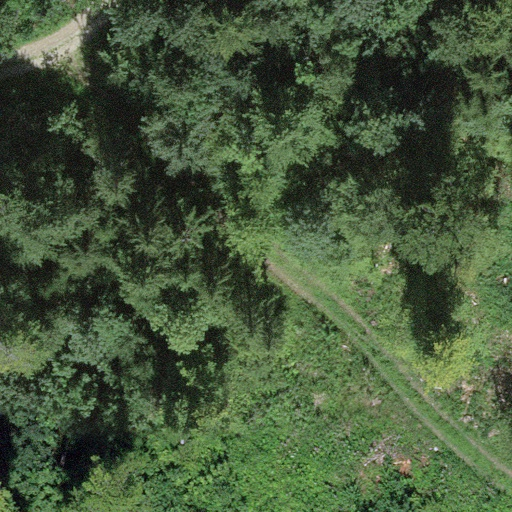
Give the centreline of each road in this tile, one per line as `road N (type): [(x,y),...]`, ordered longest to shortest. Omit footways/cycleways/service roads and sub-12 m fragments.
road 1 (track): [(511,476),(75,47)]
road 2 (track): [(0,68),(75,47),(116,0)]
